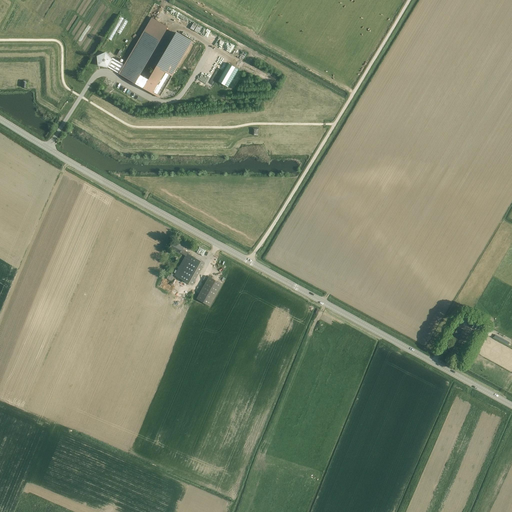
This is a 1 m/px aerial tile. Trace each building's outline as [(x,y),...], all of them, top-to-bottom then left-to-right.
[(118,16),(108,39),(113,41),(123,18),(118,16)] [(119,74),(160,98),(193,42),(177,32),(157,67),(159,68),(151,81),(140,75),(168,27),(152,18),(124,65),(113,58),(112,59),(106,53),(98,56),(99,65),(108,67),(119,74)] [(183,247),(173,242),(170,248),(180,254),(180,253),(185,256),(174,275),(192,285),(205,263),(188,254),(189,253),(182,249),(183,247)] [(167,270),(166,274),(168,275),(167,278),(172,281),(174,278),(172,277),(174,274),(168,272),(169,271),(167,270)] [(209,277),(197,299),(210,306),(222,284),(209,277)] [(336,321),(326,315),(323,319),(334,325),(336,321)] [(484,324),(487,326),(489,323),(476,316),(470,327),(479,332),(484,324)] [(458,328),(456,331),(454,335),(464,341),(469,333),(463,330),(462,331),(458,328)] [(480,339),(485,342),(490,332),(485,330),(480,339)]
